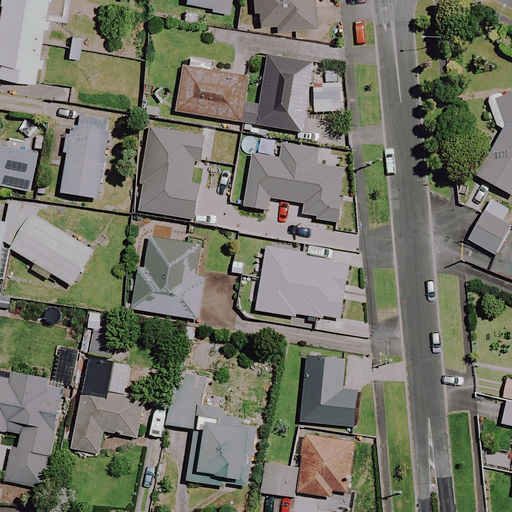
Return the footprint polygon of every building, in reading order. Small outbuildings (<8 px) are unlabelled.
[(47,48),(42,47),(44,28),(50,29),(53,0),(3,0),(0,23),(0,56),(2,57),(0,71),(37,77),(39,63),(45,63),(47,48)] [(185,0),(185,4),(197,6),(195,15),(210,18),(211,13),(229,16),(231,0),(185,0)] [(263,13),(263,27),(279,26),(279,30),(319,28),(317,0),(256,0),(257,13),(263,13)] [(82,36),(70,35),(66,61),(78,63),(82,36)] [(242,108),(249,63),(237,61),(235,76),(212,73),(213,63),(186,59),(177,115),(259,128),(301,135),(312,66),(267,59),(259,111),(242,108)] [(491,158),(483,154),(472,174),(511,195),(511,94),(504,98),(490,106),(496,127),(505,132),(491,158)] [(111,121),(81,117),(80,129),(71,128),(61,196),(100,201),(111,121)] [(0,188),(33,195),(41,156),(25,153),(27,142),(0,136),(0,188)] [(275,241),(319,247),(323,218),(306,216),(311,175),(304,174),(306,154),(208,140),(201,195),(217,197),(216,202),(259,207),(257,222),(277,225),(275,241)] [(509,210),(491,200),(468,242),(496,257),(511,228),(502,223),(509,210)] [(12,204),(6,244),(34,263),(29,270),(49,283),(54,275),(71,287),(92,255),(36,218),(42,208),(12,204)] [(200,246),(163,241),(160,262),(158,271),(138,268),(132,312),(198,321),(204,280),(196,279),(200,246)] [(275,258),(267,257),(264,286),(272,287),(271,295),(306,299),(311,255),(276,251),(275,258)] [(284,302),(253,297),(250,318),(281,322),(284,302)] [(103,316),(88,315),(87,331),(94,331),(91,357),(112,359),(115,334),(101,333),(103,316)] [(345,360),(308,356),(301,424),(356,429),(360,393),(342,391),(345,360)] [(4,373),(4,378),(0,377),(0,431),(16,434),(8,485),(49,490),(65,382),(4,373)] [(248,492),(257,434),(248,432),(250,421),(227,418),(228,411),(199,407),(204,377),(177,373),(169,428),(195,432),(187,482),(248,492)] [(140,440),(148,387),(89,379),(88,390),(83,389),(74,452),(100,456),(104,434),(140,440)] [(503,405),(511,406),(511,380),(507,380),(503,405)] [(511,406),(503,405),(499,427),(511,428),(511,406)] [(354,443),(305,437),(298,494),(331,499),(332,492),(347,494),(354,443)] [(296,468),(264,465),(262,494),(293,497),(296,468)]
